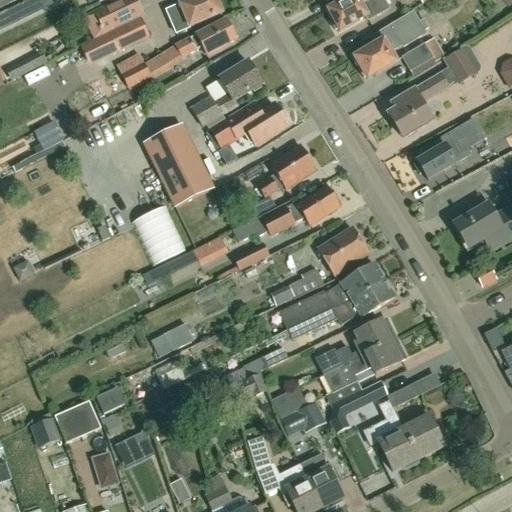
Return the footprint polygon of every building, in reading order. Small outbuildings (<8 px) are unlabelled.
[(0,0),(0,9),(19,0),(0,0)] [(51,0),(58,12),(81,0),(51,0)] [(130,0),(124,0),(94,14),(104,34),(139,17),(130,0)] [(172,25),(184,19),(189,30),(222,16),(215,0),(191,0),(179,5),(179,7),(166,12),(172,25)] [(382,0),(348,0),(328,11),(333,22),(330,23),(335,32),(338,30),(339,32),(366,18),(367,21),(388,10),(382,0)] [(0,31),(11,27),(24,20),(17,6),(4,13),(0,14),(0,31)] [(397,62),(391,53),(402,47),(403,49),(427,35),(425,32),(429,29),(424,21),(420,23),(414,13),(369,39),(374,46),(353,58),(360,69),(359,70),(364,79),(365,78),(367,80),(397,62)] [(140,19),(110,33),(119,52),(149,37),(140,19)] [(194,36),(195,38),(190,40),(190,39),(174,46),(181,59),(196,52),(195,51),(201,48),(207,58),(224,49),(223,46),(235,40),(238,35),(233,28),(228,28),(225,21),(194,36)] [(424,44),(401,58),(409,73),(432,59),(425,45),(424,44)] [(445,61),(457,82),(459,85),(475,75),(461,52),(445,61)] [(232,105),(230,102),(261,83),(248,62),(217,80),(226,95),(213,102),(211,98),(191,110),(202,129),(224,116),(238,109),(235,104),(232,105)] [(511,63),(503,68),(511,83),(511,63)] [(127,88),(150,77),(144,66),(122,78),(127,88)] [(448,88),(441,77),(441,76),(392,105),(396,111),(388,116),(402,139),(432,122),(421,104),(448,88)] [(221,149),(246,134),(254,147),(287,127),(275,107),(260,116),(254,105),(210,131),(221,149)] [(417,164),(413,166),(419,176),(423,174),(427,182),(470,156),(467,151),(484,140),(472,121),(418,153),(422,159),(416,163),(417,164)] [(175,209),(198,198),(213,191),(182,127),(144,145),(175,209)] [(511,142),(498,147),(501,157),(511,153),(511,142)] [(284,191),(315,172),(301,148),(269,166),(284,191)] [(264,200),(278,191),(271,178),(256,187),(264,200)] [(299,202),(285,209),(262,220),(260,218),(231,232),(238,245),(256,236),(257,239),(268,233),(271,239),(295,227),(294,225),(304,220),(309,228),(340,209),(326,187),(300,203),(299,202)] [(490,251),(511,238),(511,219),(507,211),(493,219),(486,207),(454,226),(468,249),(483,240),(490,251)] [(333,278),(368,256),(352,229),(316,251),(333,278)] [(239,272),(270,257),(263,245),(233,260),(239,272)] [(315,248),(299,250),(301,266),(317,264),(315,248)] [(192,252),(142,277),(147,287),(168,277),(172,284),(201,269),(192,252)] [(324,292),(279,314),(287,331),(303,324),(348,301),(349,303),(383,281),(373,264),(338,286),(325,294),(324,292)] [(475,276),(481,288),(495,280),(489,268),(475,276)] [(276,308),(287,304),(323,286),(315,270),(300,277),(302,280),(270,296),(276,308)] [(348,301),(303,324),(308,335),(337,321),(341,327),(357,316),(360,321),(395,300),(385,284),(383,281),(349,303),(348,301)] [(322,376),(323,377),(398,341),(388,321),(382,323),(382,322),(356,335),(358,339),(353,341),(359,352),(352,356),(348,347),(336,353),(342,367),(322,376)] [(159,360),(194,343),(185,325),(163,336),(150,342),(159,360)] [(398,341),(323,377),(331,394),(325,397),(331,409),(363,393),(358,383),(375,374),(376,377),(402,364),(402,363),(407,360),(398,341)] [(511,347),(501,353),(511,374),(511,347)] [(282,349),(261,359),(266,370),(287,359),(282,349)] [(161,378),(166,391),(190,383),(185,370),(161,378)] [(254,398),(265,393),(257,375),(246,380),(253,395),(254,398)] [(361,407),(385,396),(386,395),(380,384),(363,393),(331,409),(332,411),(329,423),(361,407)] [(412,386),(387,399),(389,402),(393,410),(417,398),(412,386)] [(100,417),(124,407),(116,390),(93,401),(100,417)] [(385,422),(370,429),(378,445),(392,473),(402,468),(403,469),(404,469),(403,468),(417,461),(418,462),(402,431),(403,431),(393,410),(389,402),(378,408),(385,422)] [(66,444),(100,430),(89,404),(55,419),(66,444)] [(296,413),(305,431),(306,433),(325,424),(315,404),(296,413)] [(403,431),(402,431),(418,462),(419,461),(418,460),(432,453),(433,455),(434,454),(433,453),(443,448),(425,412),(412,418),(415,425),(403,431)] [(172,426),(169,420),(151,428),(158,443),(180,432),(176,424),(172,426)] [(39,449),(60,442),(52,421),(32,429),(39,449)] [(115,447),(122,462),(148,450),(141,435),(115,447)] [(247,443),(255,472),(271,467),(262,439),(247,443)] [(90,460),(96,479),(116,473),(110,453),(90,460)] [(298,467),(320,510),(322,510),(322,511),(324,511),(334,507),(333,504),(343,499),(335,485),(340,482),(334,469),(330,471),(328,468),(324,460),(322,455),(300,466),(298,467)] [(316,511),(320,510),(298,467),(278,477),(286,493),(281,495),(288,508),(292,506),(295,511),(316,511)] [(224,511),(257,511),(256,509),(251,511),(246,500),(239,498),(232,501),(225,486),(220,476),(211,480),(216,491),(215,492),(223,508),(224,511)] [(170,486),(180,506),(191,501),(181,480),(170,486)] [(0,485),(0,511),(23,511),(14,482),(0,485)] [(213,511),(223,508),(215,492),(203,498),(210,511),(213,511)] [(200,511),(196,500),(184,505),(186,511),(200,511)]
